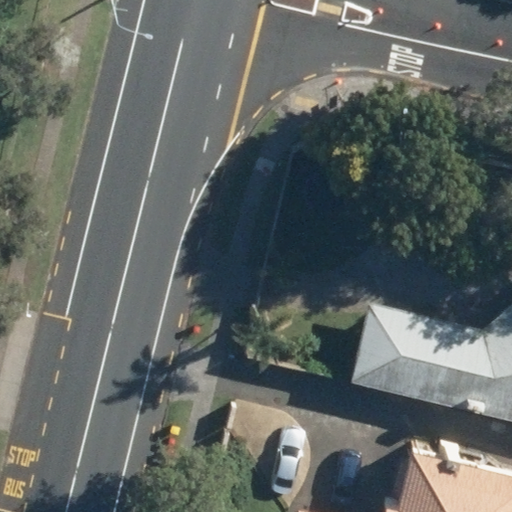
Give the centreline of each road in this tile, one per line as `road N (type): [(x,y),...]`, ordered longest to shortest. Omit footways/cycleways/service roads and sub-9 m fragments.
road 1 (secondary): [(57,511),(187,5)]
road 2 (residential): [(476,51),(349,37),(187,5)]
